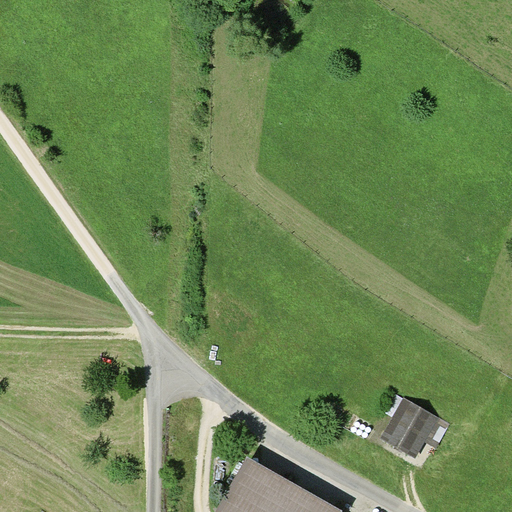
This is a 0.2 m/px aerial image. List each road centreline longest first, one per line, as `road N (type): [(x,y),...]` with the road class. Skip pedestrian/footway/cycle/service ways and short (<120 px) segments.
road 1 (track): [(154,511),(154,334),(0,109)]
road 2 (unclassified): [(154,334),(242,413),(408,511)]
road 3 (track): [(0,329),(154,334)]
